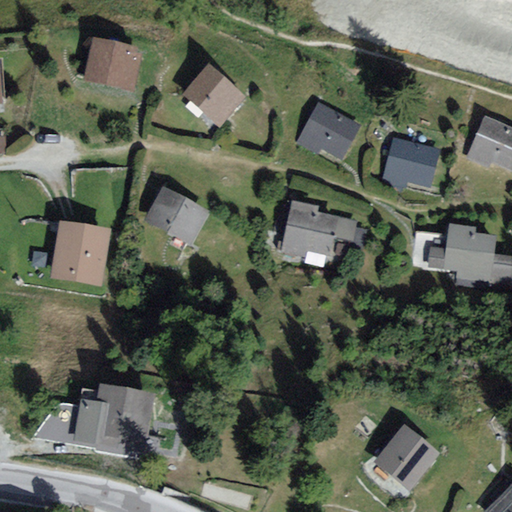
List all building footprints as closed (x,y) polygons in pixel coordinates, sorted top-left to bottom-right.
[(142,56),(91,45),(82,84),(133,95),(142,56)] [(242,103),(204,72),(181,100),(219,131),(242,103)] [(357,126),(314,105),(293,149),(341,169),(357,126)] [(511,134),(483,122),(467,159),(511,178),(511,134)] [(439,154),(392,143),(382,185),(430,196),(439,154)] [(206,216),(160,192),(143,224),(190,248),(206,216)] [(336,222),(288,213),(280,256),(327,265),(336,222)] [(108,234),(57,227),(49,280),(100,287),(108,234)] [(475,234),(448,232),(444,282),(511,287),(511,263),(493,262),(494,243),(474,241),(475,234)] [(93,406),(77,404),(71,445),(115,451),(116,442),(142,446),(149,397),(96,389),(93,406)] [(435,459),(399,429),(369,465),(405,495),(435,459)] [(511,511),(511,487),(487,511),(511,511)]
